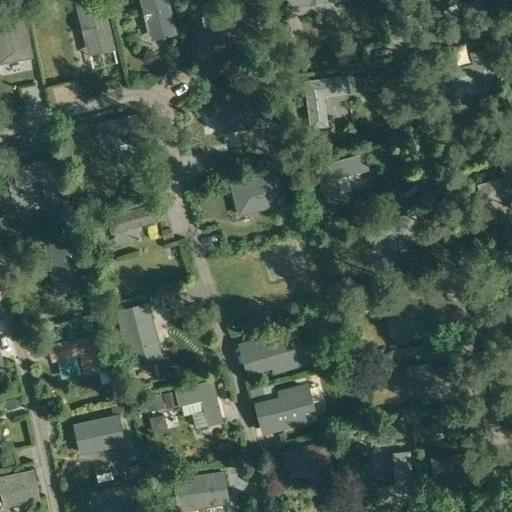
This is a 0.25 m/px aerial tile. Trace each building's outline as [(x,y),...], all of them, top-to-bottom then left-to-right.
[(80,0),(76,1),(88,55),(115,49),(104,0),(80,0)] [(177,33),(169,0),(140,0),(150,40),(177,33)] [(205,13),(211,44),(259,35),(253,4),(205,13)] [(0,63),(34,56),(24,11),(0,16),(0,63)] [(497,88),(494,76),(487,48),(471,52),(474,63),(450,69),(454,85),(479,79),(482,91),(497,88)] [(306,81),(312,127),(327,125),(323,95),(349,91),(347,75),(306,81)] [(215,101),(221,132),(265,125),(259,93),(215,101)] [(8,112),(11,107),(10,102),(5,99),(0,101),(0,110),(3,113),(8,112)] [(129,132),(133,147),(149,144),(141,113),(98,123),(102,138),(129,132)] [(317,165),(326,200),(341,196),(336,177),(368,169),(364,153),(317,165)] [(41,178),(46,195),(61,191),(52,158),(13,168),(18,184),(41,178)] [(509,194),(511,204),(511,167),(503,170),(505,177),(480,184),(484,201),(509,194)] [(231,184),(238,214),(281,204),(274,173),(231,184)] [(333,205),(319,208),(321,219),(335,216),(333,205)] [(106,220),(110,236),(157,222),(153,206),(106,220)] [(54,227),(55,220),(73,223),(75,213),(57,209),(49,207),(45,225),(54,227)] [(293,213),(297,225),(306,223),(302,210),(293,213)] [(372,223),(379,252),(421,241),(414,213),(372,223)] [(172,237),(170,229),(161,231),(164,239),(172,237)] [(53,280),(54,284),(86,276),(75,237),(44,244),(50,264),(48,266),(52,279),(53,280)] [(291,265),(297,277),(314,268),(308,256),(291,265)] [(453,324),(447,291),(401,299),(403,310),(393,311),(398,340),(429,335),(428,329),(453,324)] [(150,297),(153,310),(163,307),(160,294),(150,297)] [(92,315),(102,314),(100,301),(90,302),(92,315)] [(117,310),(127,349),(149,344),(151,345),(158,343),(159,341),(157,334),(155,333),(155,330),(147,302),(117,310)] [(283,328),(237,342),(247,375),(272,368),(273,373),(304,364),(296,337),(286,340),(283,328)] [(430,333),(432,344),(444,341),(442,331),(430,333)] [(80,354),(85,373),(100,370),(92,335),(49,345),(52,360),(80,354)] [(437,359),(405,366),(411,395),(420,393),(422,403),(470,394),(463,360),(438,365),(437,359)] [(278,395),(254,401),(263,434),(308,422),(305,411),(315,408),(309,381),(277,389),(278,395)] [(199,405),(204,424),(223,420),(213,382),(175,391),(180,410),(199,405)] [(119,400),(115,383),(103,387),(108,403),(119,400)] [(251,389),(254,400),(267,397),(264,386),(251,389)] [(175,404),(172,390),(162,393),(166,406),(175,404)] [(159,392),(145,396),(148,409),(163,406),(159,392)] [(5,402),(7,410),(19,407),(17,398),(5,402)] [(113,416),(118,414),(127,412),(125,403),(111,406),(113,416)] [(76,431),(81,453),(124,443),(118,414),(113,416),(82,422),(74,423),(76,431)] [(164,414),(149,418),(152,433),(167,430),(164,414)] [(401,427),(390,427),(390,438),(401,438),(401,427)] [(313,460),(318,479),(333,475),(325,440),(282,451),(286,467),(313,460)] [(11,450),(0,452),(0,456),(2,464),(13,461),(11,450)] [(375,487),(377,503),(415,500),(410,451),(393,453),(396,485),(375,487)] [(432,458),(436,499),(482,494),(480,474),(466,475),(464,455),(432,458)] [(138,476),(136,464),(123,466),(126,479),(138,476)] [(0,476),(0,480),(5,505),(38,498),(32,470),(0,476)] [(174,482),(178,510),(215,504),(217,505),(224,504),(225,502),(225,495),(223,494),(220,474),(174,482)] [(137,491),(149,489),(147,480),(135,483),(137,491)] [(358,495),(361,486),(347,481),(344,490),(358,495)] [(136,511),(130,483),(88,492),(92,511),(136,511)] [(334,486),(322,488),(325,501),(337,499),(334,486)] [(476,511),(468,497),(451,506),(454,511),(476,511)]
